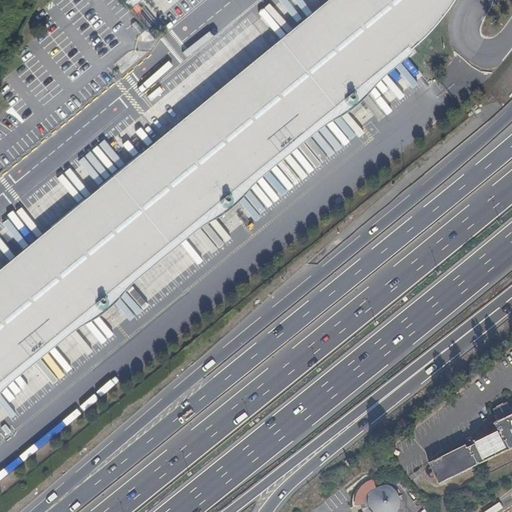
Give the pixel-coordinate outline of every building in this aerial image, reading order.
[(331,0),(280,42),(114,178),(0,271),(0,381),(166,245),(406,48),(410,52),(417,46),(432,31),(443,19),(454,3),(456,0),(331,0)] [(410,61),(378,83),(390,100),(421,77),(410,61)] [(500,421),(511,415),(511,407),(509,402),(494,409),(500,421)] [(430,465),(440,485),(511,449),(511,418),(498,426),(501,432),(471,446),(471,445),(430,465)] [(364,501),(364,504),(361,505),(363,511),(393,511),(394,511),(396,507),(397,503),(396,499),(395,496),(394,494),(391,491),(388,489),(386,487),(382,486),(378,486),(374,487),(371,489),(368,492),(366,495),(365,498),(364,501)]
